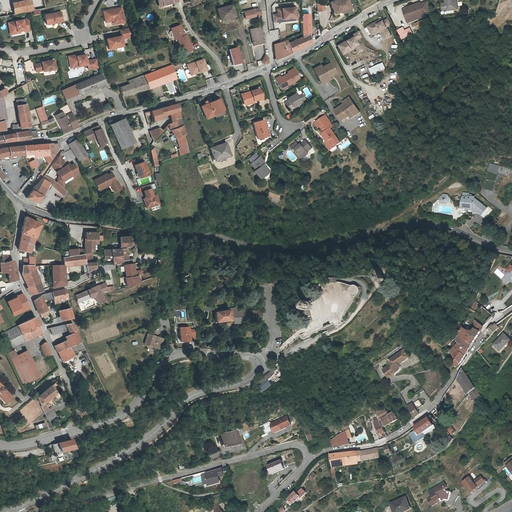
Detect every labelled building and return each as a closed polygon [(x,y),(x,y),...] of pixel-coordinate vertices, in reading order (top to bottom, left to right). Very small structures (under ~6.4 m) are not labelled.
[(29,0),(20,0),(11,2),(14,13),(31,10),(29,0)] [(340,0),(331,3),(334,14),(340,13),(340,12),(342,11),(343,14),(351,12),(347,0),(340,0)] [(421,4),(405,11),(409,20),(425,14),(431,11),(430,0),(421,4)] [(458,0),(447,0),(447,1),(449,9),(459,7),(458,0)] [(404,9),(405,11),(421,4),(421,2),(404,9)] [(221,20),(235,16),(231,5),(218,9),(221,20)] [(123,22),(120,7),(102,10),(104,22),(111,20),(115,20),(115,23),(123,22)] [(277,9),(277,14),(278,22),(283,21),(283,19),(296,18),(294,7),(283,8),(281,9),(277,9)] [(43,14),(45,24),(62,21),(60,11),(43,14)] [(302,34),(302,36),(305,34),(306,36),(309,35),(309,34),(309,25),(310,25),(310,14),(302,14),(302,34)] [(426,16),(425,14),(409,20),(410,23),(426,16)] [(26,18),(9,21),(11,32),(19,30),(24,29),(24,31),(28,30),(26,18)] [(418,30),(430,25),(427,19),(415,23),(418,30)] [(11,32),(9,21),(7,22),(9,34),(19,32),(19,30),(11,32)] [(393,35),(388,26),(387,23),(373,31),(377,40),(382,37),(382,36),(385,34),(388,41),(395,38),(393,35)] [(393,23),(388,26),(393,35),(398,32),(393,23)] [(176,39),(182,54),(191,51),(184,32),(181,33),(179,25),(170,29),(174,40),(176,39)] [(263,43),(260,26),(250,28),(253,45),(263,43)] [(415,34),(412,27),(406,30),(404,27),(398,30),(403,40),(415,34)] [(126,28),(118,30),(119,36),(105,39),(107,49),(121,46),(120,39),(128,37),(126,28)] [(360,36),(357,31),(351,35),(352,36),(348,39),(337,45),(341,51),(349,46),(350,48),(354,46),(354,47),(358,52),(362,50),(358,43),(357,43),(355,40),(360,36)] [(311,42),(309,35),(306,36),(302,37),(295,40),(297,49),(311,42)] [(275,60),(292,52),(288,43),(287,40),(285,41),(274,45),(275,60)] [(288,43),(292,52),(297,49),(295,40),(288,43)] [(349,46),(341,51),(343,54),(354,47),(354,46),(350,48),(349,46)] [(240,63),(237,48),(228,50),(232,65),(240,63)] [(68,68),(71,68),(69,57),(78,55),(77,54),(66,56),(68,68)] [(96,68),(94,59),(85,61),(84,54),(78,55),(69,57),(71,68),(86,65),(86,69),(96,68)] [(40,63),(33,64),(35,71),(42,70),(42,71),(54,69),(52,59),(40,62),(40,63)] [(201,59),(185,65),(189,75),(197,72),(197,73),(205,70),(201,59)] [(321,67),(314,71),(319,80),(328,76),(334,72),(329,63),(321,67)] [(385,70),(382,63),(370,69),(373,76),(385,70)] [(144,75),(148,88),(174,78),(170,65),(144,75)] [(299,79),(294,70),(288,73),(280,77),(279,76),(275,78),(281,89),(299,79)] [(79,95),(105,84),(100,73),(61,90),(65,98),(78,93),(79,95)] [(121,96),(148,88),(144,75),(137,77),(127,80),(128,84),(118,87),(121,96)] [(321,84),(330,79),(328,76),(319,80),(321,84)] [(244,104),(253,101),(262,99),(259,89),(241,94),(244,104)] [(78,93),(65,98),(66,101),(79,95),(78,93)] [(289,110),(292,108),(292,106),(295,105),(301,102),(300,100),(304,98),(301,93),(297,96),(295,93),(287,98),(288,100),(284,102),(289,110)] [(341,119),(345,116),(357,107),(350,98),(343,102),(334,108),(341,119)] [(216,99),(211,101),(199,106),(205,118),(212,115),(212,114),(221,110),(216,99)] [(26,103),(17,105),(20,128),(29,126),(26,103)] [(160,116),(169,113),(172,112),(174,119),(180,118),(177,103),(143,112),(144,115),(151,113),(153,120),(161,117),(160,116)] [(61,112),(58,114),(59,116),(60,115),(62,117),(70,112),(69,107),(67,104),(59,108),(61,112)] [(41,124),(47,120),(42,106),(35,109),(41,124)] [(359,111),(357,107),(345,116),(347,119),(359,111)] [(57,120),(59,124),(61,123),(65,132),(77,126),(70,112),(62,117),(57,120)] [(336,144),(337,145),(341,143),(330,128),(333,126),(325,115),(318,119),(322,125),(320,127),(324,132),(322,133),(327,141),(325,143),(329,149),(336,144)] [(184,134),(180,118),(174,119),(175,122),(172,123),(168,124),(171,130),(174,137),(184,134)] [(318,128),(320,127),(322,125),(318,119),(314,122),(318,128)] [(131,144),(122,120),(109,125),(119,149),(131,144)] [(266,136),(266,134),(264,128),(265,128),(263,120),(252,123),(257,139),(266,136)] [(96,134),(95,135),(99,143),(100,146),(106,144),(105,141),(104,137),(98,124),(93,127),(94,130),(96,134)] [(149,130),(152,141),(162,131),(158,127),(149,130)] [(90,128),(83,131),(87,140),(94,137),(90,128)] [(30,137),(30,131),(21,132),(22,140),(30,139),(30,137)] [(16,140),(15,133),(2,135),(4,142),(16,140)] [(86,155),(76,139),(68,145),(78,160),(86,155)] [(187,151),(185,140),(176,143),(179,153),(187,151)] [(300,145),(297,142),(291,146),(294,150),(295,149),(301,157),(306,153),(312,148),(306,140),(300,145)] [(40,156),(42,155),(55,153),(59,147),(58,143),(22,146),(23,154),(32,154),(32,155),(40,156)] [(219,159),(228,155),(229,155),(224,143),(214,148),(218,157),(219,159)] [(0,156),(5,156),(23,154),(22,146),(8,147),(0,148),(0,156)] [(50,159),(55,153),(42,155),(45,162),(48,158),(50,159)] [(57,156),(51,165),(56,173),(57,175),(60,181),(70,175),(71,178),(76,175),(75,168),(72,164),(69,166),(66,168),(65,165),(63,166),(60,161),(57,156)] [(250,164),(256,171),(254,172),(259,179),(267,173),(267,171),(263,165),(264,164),(259,157),(250,164)] [(148,175),(144,163),(143,163),(135,166),(139,178),(148,175)] [(500,166),(490,163),(489,171),(498,173),(500,166)] [(498,173),(489,171),(487,179),(497,182),(498,173)] [(108,175),(107,173),(96,179),(100,186),(108,182),(109,185),(112,183),(116,190),(123,187),(119,179),(118,180),(114,172),(110,174),(108,175)] [(40,178),(49,184),(61,194),(64,190),(59,186),(53,181),(52,179),(51,179),(43,174),(40,178)] [(60,181),(57,175),(53,181),(59,186),(62,183),(60,181)] [(37,202),(40,195),(37,194),(41,186),(43,187),(46,189),(49,184),(40,178),(38,182),(33,186),(25,198),(37,202)] [(496,182),(487,179),(484,189),(494,191),(496,182)] [(149,184),(141,186),(145,198),(146,200),(143,201),(145,208),(158,204),(156,195),(153,196),(149,184)] [(444,194),(440,197),(440,200),(442,204),(446,204),(449,202),(449,198),(447,195),(444,194)] [(467,198),(462,198),(461,208),(468,208),(468,210),(473,210),(473,211),(479,212),(486,216),(490,210),(474,199),(474,197),(470,197),(467,197),(467,198)] [(29,252),(40,224),(25,217),(18,249),(29,252)] [(98,243),(98,240),(97,235),(97,232),(85,232),(85,253),(91,252),(94,252),(93,243),(98,243)] [(120,248),(130,247),(130,237),(120,238),(120,248)] [(110,250),(111,257),(112,264),(122,261),(121,256),(126,255),(125,248),(110,250)] [(70,251),(71,258),(76,257),(77,255),(78,250),(70,251)] [(63,266),(78,264),(85,263),(84,254),(77,255),(76,257),(71,258),(62,259),(63,266)] [(9,261),(6,262),(7,271),(9,281),(17,279),(15,266),(13,260),(9,261)] [(92,262),(85,263),(78,264),(79,276),(96,267),(95,261),(92,262)] [(125,285),(137,281),(137,274),(135,275),(134,263),(124,265),(125,277),(124,277),(125,285)] [(32,265),(22,265),(21,273),(25,281),(37,277),(32,265)] [(65,282),(63,266),(51,266),(52,288),(64,284),(65,282)] [(511,275),(505,269),(502,272),(505,275),(501,279),(501,280),(501,282),(502,283),(503,283),(504,284),(505,283),(509,279),(511,282),(511,281),(511,275)] [(25,281),(27,286),(26,287),(29,294),(42,291),(38,281),(40,280),(38,277),(37,277),(25,281)] [(59,302),(59,301),(58,299),(66,297),(64,289),(51,292),(52,298),(54,303),(59,302)] [(41,300),(52,298),(51,292),(43,294),(39,296),(39,297),(33,300),(34,300),(33,301),(35,307),(38,313),(39,313),(40,317),(47,314),(46,310),(46,309),(44,304),(43,304),(41,300)] [(24,293),(7,301),(13,317),(31,309),(24,293)] [(311,312),(312,312),(313,317),(316,316),(315,312),(316,311),(317,309),(317,308),(317,307),(317,305),(321,301),(318,299),(315,303),(313,303),(312,303),(311,303),(310,304),(309,305),(307,304),(306,307),(308,308),(308,309),(309,310),(310,311),(311,312)] [(241,322),(241,319),(240,310),(236,311),(236,307),(214,311),(215,321),(234,319),(234,322),(241,322)] [(62,309),(64,320),(71,318),(69,308),(62,309)] [(260,311),(240,310),(241,319),(261,320),(260,311)] [(475,320),(474,328),(480,331),(483,327),(492,318),(492,317),(493,316),(488,312),(483,318),(478,315),(475,320)] [(18,353),(23,351),(19,342),(41,332),(33,315),(7,329),(16,348),(18,353)] [(65,324),(67,329),(69,334),(65,336),(65,337),(63,338),(64,341),(54,345),(56,351),(57,351),(69,346),(80,342),(79,338),(75,329),(72,322),(65,324)] [(52,332),(67,329),(65,324),(59,325),(50,327),(52,332)] [(488,330),(492,335),(499,328),(496,324),(495,324),(493,326),(492,325),(488,330)] [(189,326),(178,327),(179,343),(195,342),(194,329),(189,330),(189,326)] [(459,332),(472,344),(478,335),(480,331),(474,328),(473,330),(470,330),(463,327),(459,332)] [(162,338),(147,332),(143,342),(155,346),(159,345),(162,338)] [(459,343),(468,349),(470,347),(472,344),(459,332),(456,335),(455,336),(457,339),(459,343)] [(504,333),(493,344),(499,350),(510,339),(504,333)] [(45,357),(49,355),(51,354),(45,341),(42,343),(40,345),(45,357)] [(84,349),(80,342),(69,346),(73,354),(84,349)] [(460,363),(468,349),(459,343),(450,351),(453,355),(456,358),(455,360),(458,365),(460,363)] [(74,357),(73,354),(69,346),(57,351),(62,362),(74,357)] [(13,349),(20,363),(28,360),(23,351),(18,353),(16,348),(13,349)] [(8,352),(15,366),(20,363),(13,349),(8,352)] [(402,368),(407,365),(406,363),(411,359),(407,353),(391,363),(394,367),(387,373),(391,379),(399,375),(400,375),(401,375),(402,374),(403,373),(404,372),(404,370),(403,369),(402,368)] [(36,377),(28,360),(20,363),(29,381),(36,377)] [(20,363),(15,366),(23,384),(29,381),(20,363)] [(258,382),(261,386),(269,380),(272,377),(273,376),(274,376),(275,375),(279,369),(275,367),(271,373),(258,382)] [(478,403),(482,397),(480,395),(482,393),(477,389),(462,369),(458,376),(473,397),(478,403)] [(273,384),(269,380),(261,386),(260,387),(263,391),(273,384)] [(2,385),(0,383),(0,395),(6,402),(12,396),(4,388),(3,390),(0,386),(2,385)] [(54,415),(50,409),(48,410),(43,403),(50,397),(55,402),(61,397),(51,385),(37,397),(41,405),(40,405),(47,419),(54,415)] [(419,413),(412,401),(407,404),(414,416),(417,414),(419,413)] [(374,411),(377,415),(382,426),(397,418),(394,412),(389,415),(386,408),(374,411)] [(274,429),(282,426),(282,427),(291,423),(288,415),(271,422),(274,429)] [(387,435),(382,426),(377,415),(373,417),(374,420),(373,421),(381,438),(385,436),(387,435)] [(421,437),(426,433),(424,431),(433,425),(428,417),(414,426),(419,434),(421,437)] [(435,428),(433,425),(424,431),(426,433),(435,428)] [(451,435),(454,431),(449,426),(446,429),(451,435)] [(312,428),(306,430),(309,440),(315,438),(312,428)] [(345,431),(333,440),(333,442),(334,445),(343,444),(350,443),(345,431)] [(236,432),(221,436),(224,447),(239,443),(236,432)] [(58,452),(71,448),(68,440),(56,443),(58,452)] [(332,462),(357,459),(375,457),(373,448),(357,451),(356,450),(355,451),(344,452),(332,454),(331,453),(330,453),(332,462)] [(502,468),(511,479),(511,459),(506,465),(502,468)] [(281,460),(267,466),(271,475),(285,469),(281,460)] [(223,469),(202,474),(205,486),(221,482),(220,477),(224,476),(223,469)] [(313,472),(309,479),(313,482),(318,475),(313,472)] [(475,495),(489,482),(482,475),(475,481),(471,476),(464,482),(475,495)] [(433,500),(434,500),(438,497),(440,500),(443,497),(447,498),(449,490),(445,489),(444,490),(443,488),(446,486),(442,480),(427,490),(430,495),(433,500)] [(289,498),(294,503),(300,496),(296,491),(289,498)] [(395,499),(390,502),(395,511),(409,504),(403,493),(394,497),(395,499)] [(435,502),(434,500),(433,500),(430,495),(426,497),(430,505),(435,502)]
